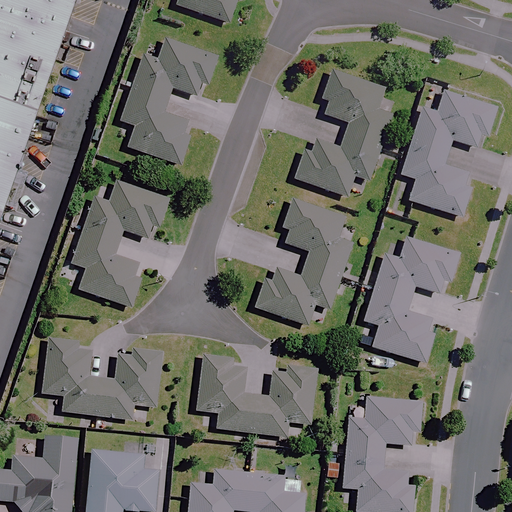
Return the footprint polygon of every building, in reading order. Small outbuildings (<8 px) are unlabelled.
[(0,0),(0,229),(77,0),(0,0)] [(177,0),(174,10),(226,28),(235,0),(177,0)] [(178,137),(182,124),(161,117),(169,93),(193,101),(198,88),(205,90),(214,62),(162,44),(155,65),(139,59),(117,125),(132,130),(124,151),(177,169),(187,140),(178,137)] [(336,151),(315,144),(310,160),(303,157),(293,184),(344,202),(351,180),(365,185),(389,118),(374,113),(381,92),(328,74),(318,101),(326,104),(321,118),(345,127),(336,151)] [(461,188),(464,177),(441,170),(448,144),(473,152),(477,138),(485,140),(494,111),(440,95),(434,116),(419,112),(399,179),(413,183),(407,205),(459,221),(468,190),(461,188)] [(104,208),(91,204),(69,266),(84,272),(76,295),(129,314),(141,283),(133,280),(138,268),(112,259),(120,235),(144,244),(149,230),(156,233),(164,213),(110,193),(104,208)] [(343,218),(291,200),(282,226),(288,228),(282,247),(306,256),(297,279),(267,268),(252,312),(304,330),(312,309),(326,314),(349,247),(335,242),(343,218)] [(421,332),(425,321),(411,317),(404,315),(411,290),(436,298),(440,284),(447,286),(456,258),(399,240),(397,247),(390,245),(386,258),(381,257),(361,325),(375,329),(369,351),(420,367),(430,335),(421,332)] [(74,344),(45,341),(40,399),(58,401),(57,417),(130,423),(131,412),(152,414),(158,352),(128,349),(127,358),(115,357),(113,382),(88,380),(90,353),(73,352),(74,344)] [(230,363),(202,359),(195,415),(212,417),(210,432),(284,440),(285,426),(307,429),(313,373),(284,370),(283,376),(269,375),(266,399),(240,396),(242,373),(229,371),(230,363)] [(419,405),(364,401),(362,424),(344,422),(339,491),(355,492),(353,511),(407,511),(410,476),(380,474),(381,461),(407,463),(409,434),(416,435),(419,405)] [(16,459),(4,457),(2,473),(0,473),(0,505),(11,507),(15,511),(68,511),(75,442),(41,439),(39,461),(16,459)] [(141,470),(142,456),(83,454),(80,511),(151,511),(152,494),(154,471),(141,470)] [(210,474),(209,488),(187,486),(184,511),(299,511),(302,482),(210,474)]
